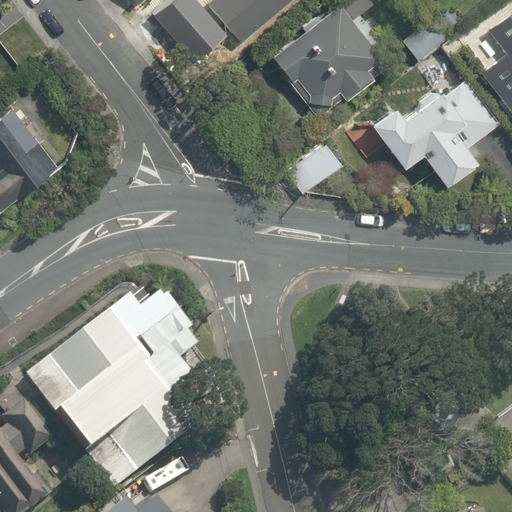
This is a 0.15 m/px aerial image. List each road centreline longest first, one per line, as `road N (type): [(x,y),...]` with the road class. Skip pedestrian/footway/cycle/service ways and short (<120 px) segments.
road 1 (residential): [(43,0),(178,206),(214,244)]
road 2 (residential): [(214,244),(511,259)]
road 3 (residential): [(214,244),(287,511)]
road 4 (residential): [(0,305),(118,234),(214,244)]
